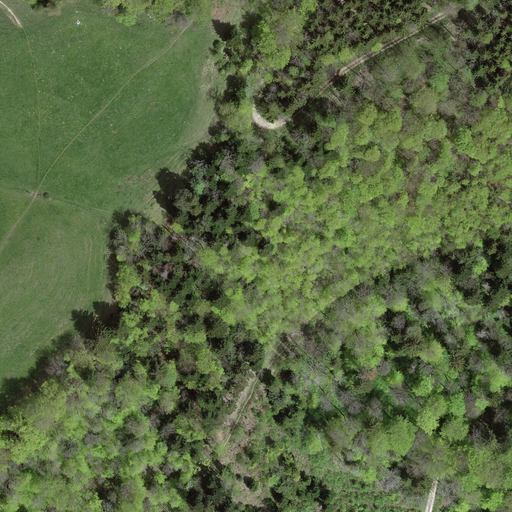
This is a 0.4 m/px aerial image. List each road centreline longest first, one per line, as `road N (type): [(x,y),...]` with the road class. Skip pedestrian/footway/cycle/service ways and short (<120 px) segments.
road 1 (track): [(511,223),(384,266),(318,308),(256,382),(211,459)]
road 2 (track): [(280,122),(339,74),(470,0)]
road 3 (track): [(211,459),(117,473),(45,511)]
road 4 (track): [(311,0),(254,97),(256,118),(265,126),(280,122)]
road 5 (track): [(427,511),(456,422),(511,394)]
